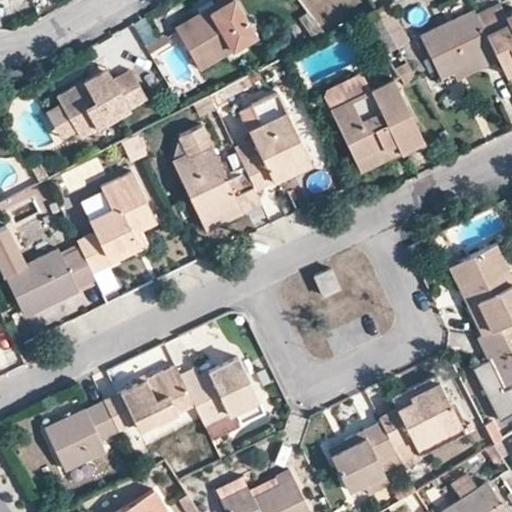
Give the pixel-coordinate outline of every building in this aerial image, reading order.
[(173,27),(197,67),(253,34),(233,0),(218,0),(216,2),(173,27)] [(395,45),(409,37),(387,2),(373,9),(395,45)] [(494,60),(502,76),(511,71),(511,10),(503,15),(496,2),(472,14),(494,60)] [(382,52),(395,45),(373,9),(361,15),(382,52)] [(451,71),(455,79),(494,60),(472,14),(469,9),(418,34),(438,78),(451,71)] [(159,35),(141,46),(146,54),(164,43),(159,35)] [(398,72),(403,83),(414,77),(408,66),(398,72)] [(75,129),(78,136),(127,108),(144,98),(128,68),(111,79),(104,68),(56,96),(60,102),(75,129)] [(220,77),(224,86),(237,79),(233,71),(220,77)] [(329,109),(358,171),(422,140),(390,78),(329,109)] [(209,94),(214,108),(224,103),(217,89),(209,94)] [(244,170),(252,188),(308,160),(275,93),(251,105),(259,123),(247,129),(257,149),(238,158),(244,170)] [(198,100),(204,112),(214,108),(209,94),(198,100)] [(75,129),(60,102),(46,109),(61,136),(75,129)] [(171,160),(203,227),(258,200),(252,188),(244,170),(226,178),(201,126),(177,138),(184,154),(171,160)] [(128,155),(142,151),(137,133),(123,136),(128,155)] [(79,246),(91,273),(148,244),(140,229),(154,221),(129,171),(99,186),(108,207),(87,217),(91,227),(75,239),(79,246)] [(47,204),(52,214),(60,209),(56,200),(47,204)] [(0,268),(3,275),(22,314),(94,278),(91,273),(79,246),(60,255),(50,234),(26,246),(33,260),(23,264),(4,226),(0,227),(0,268)] [(436,249),(430,237),(407,249),(412,261),(436,249)] [(467,304),(481,334),(511,319),(511,283),(493,245),(457,262),(475,301),(467,304)] [(457,262),(448,266),(467,304),(475,301),(457,262)] [(315,278),(323,293),(335,287),(328,272),(315,278)] [(511,319),(481,334),(478,336),(488,359),(472,367),(497,422),(511,412),(511,391),(510,387),(511,385),(511,319)] [(470,375),(461,357),(450,363),(459,381),(470,375)] [(192,402),(208,436),(236,422),(230,409),(255,397),(237,359),(196,377),(193,370),(179,376),(192,402)] [(103,400),(117,431),(134,423),(138,429),(192,402),(179,376),(174,366),(103,400)] [(435,374),(409,388),(413,394),(438,382),(435,374)] [(380,423),(397,459),(416,450),(414,446),(458,424),(438,382),(413,394),(415,398),(394,407),(396,409),(377,418),(380,423)] [(409,388),(390,398),(394,407),(415,398),(413,394),(409,388)] [(261,409),(255,397),(230,409),(236,422),(261,409)] [(43,429),(63,469),(103,450),(98,440),(117,431),(103,400),(43,429)] [(330,457),(347,490),(381,473),(380,471),(398,462),(397,459),(380,423),(341,442),(326,449),(330,457)] [(248,492),(246,489),(219,502),(224,511),(308,511),(288,471),(274,478),(278,486),(251,499),(248,492)] [(248,492),(251,499),(278,486),(274,478),(248,492)] [(506,511),(486,482),(440,511),(506,511)] [(164,511),(151,490),(115,511),(164,511)]
